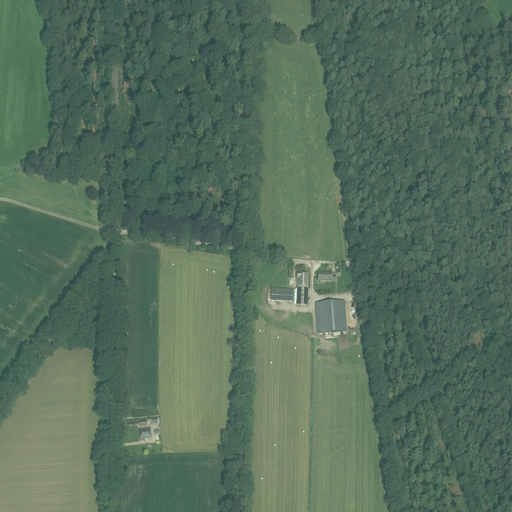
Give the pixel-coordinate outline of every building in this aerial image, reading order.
[(307,305),(308,273),(296,273),(296,279),(298,279),(297,305),(307,305)] [(319,273),(319,282),(336,282),(336,276),(332,276),(332,273),(319,273)] [(295,304),(295,295),(273,296),(273,304),(295,304)] [(316,304),(319,334),(346,332),(344,302),(316,304)] [(151,438),(151,429),(139,430),(140,441),(145,440),(145,439),(151,438)]
